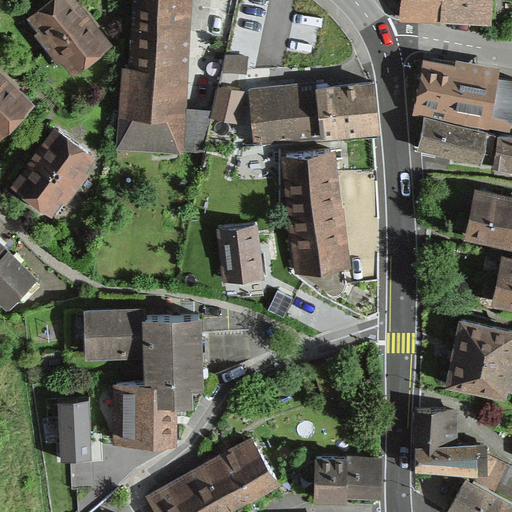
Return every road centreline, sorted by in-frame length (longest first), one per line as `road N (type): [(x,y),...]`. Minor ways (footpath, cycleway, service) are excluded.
road 1 (residential): [(401,323),(219,379),(186,446),(126,494),(137,511)]
road 2 (tertiary): [(384,39),(395,79),(401,323)]
road 3 (tertiary): [(401,323),(402,511)]
road 4 (residential): [(384,39),(511,60)]
